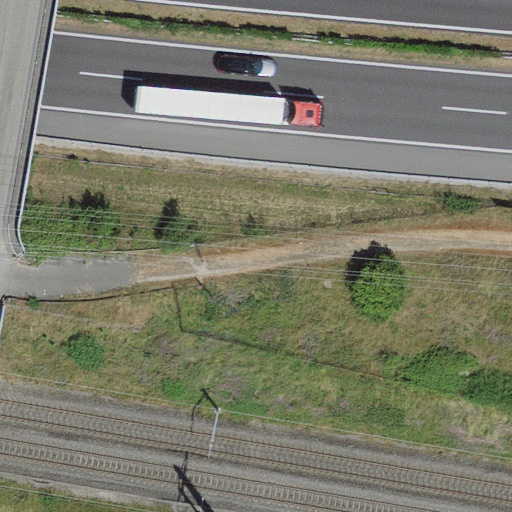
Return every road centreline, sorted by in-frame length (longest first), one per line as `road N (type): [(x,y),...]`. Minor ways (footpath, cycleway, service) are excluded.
road 1 (track): [(0,277),(57,284),(423,236),(511,244)]
road 2 (motorway): [(0,65),(511,114)]
